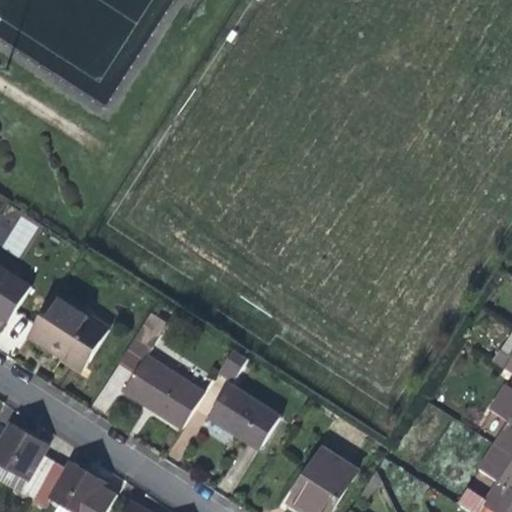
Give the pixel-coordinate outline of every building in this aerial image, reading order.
[(0,266),(0,315),(9,321),(31,287),(0,266)] [(54,293),(28,333),(58,351),(86,369),(110,330),(54,293)] [(185,427),(206,395),(148,356),(169,324),(152,312),(119,363),(136,374),(126,389),(157,409),(185,427)] [(221,371),(236,381),(251,358),(236,349),(221,371)] [(511,382),(510,385),(509,385),(493,410),(511,421),(497,444),(511,453),(511,382)] [(261,448),(280,418),(231,385),(211,414),(240,434),(261,448)] [(20,493),(30,499),(53,461),(42,454),(48,444),(31,434),(12,423),(0,443),(0,464),(27,480),(20,493)] [(479,511),(511,511),(511,453),(497,444),(481,468),(500,480),(479,511)] [(330,511),(357,471),(326,451),(294,502),(306,510),(309,511),(330,511)] [(67,470),(53,461),(30,499),(45,508),(51,498),(67,470)] [(72,462),(67,470),(51,498),(75,511),(108,511),(116,499),(103,492),(108,482),(95,475),(72,462)] [(0,468),(0,477),(19,489),(24,481),(0,468)]
